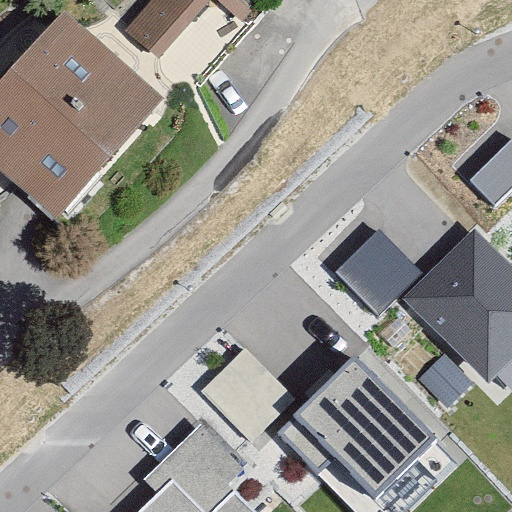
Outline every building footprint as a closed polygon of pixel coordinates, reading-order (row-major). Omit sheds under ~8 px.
[(208,0),(154,0),(125,36),(159,62),(208,0)] [(159,103),(60,22),(0,95),(0,181),(56,227),(159,103)] [(511,141),(469,183),(494,209),(511,190),(511,141)] [(511,270),(475,232),(403,303),(491,393),(511,372),(511,270)] [(381,234),(337,277),(378,319),(422,276),(381,234)] [(443,348),(413,369),(434,399),(464,379),(443,348)] [(243,350),(202,392),(252,442),(293,400),(243,350)] [(353,363),(278,437),(320,479),(334,466),(376,509),(438,449),(353,363)] [(202,429),(143,485),(156,498),(141,511),(249,511),(228,489),(244,474),(202,429)]
